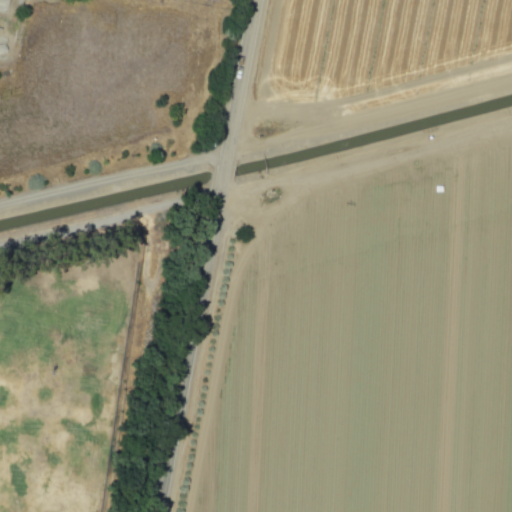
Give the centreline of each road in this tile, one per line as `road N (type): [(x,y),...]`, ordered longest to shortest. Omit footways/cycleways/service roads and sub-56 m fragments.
road 1 (tertiary): [(156,511),(217,200)]
road 2 (tertiary): [(225,159),(255,0)]
